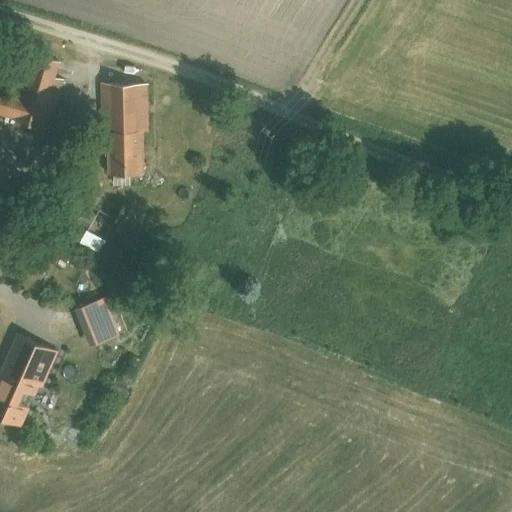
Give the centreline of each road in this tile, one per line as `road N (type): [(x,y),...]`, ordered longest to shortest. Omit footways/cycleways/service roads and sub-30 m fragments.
road 1 (track): [(0,12),(511,194)]
road 2 (track): [(287,112),(360,0)]
